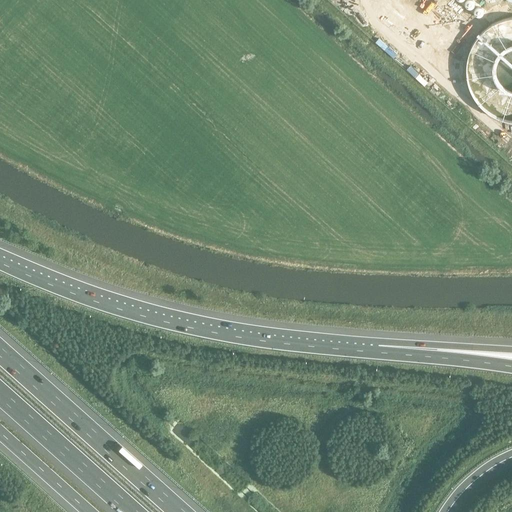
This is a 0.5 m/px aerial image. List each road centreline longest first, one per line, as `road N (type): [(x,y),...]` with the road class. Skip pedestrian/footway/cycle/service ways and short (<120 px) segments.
road 1 (motorway): [(379,352),(153,319),(0,263)]
road 2 (motorway): [(177,511),(0,352)]
road 3 (motorway): [(0,393),(132,511)]
road 4 (motorway): [(511,367),(379,352)]
road 5 (motorway): [(511,349),(379,352)]
